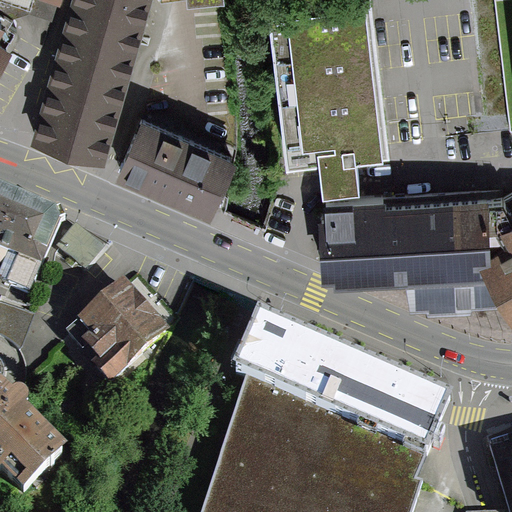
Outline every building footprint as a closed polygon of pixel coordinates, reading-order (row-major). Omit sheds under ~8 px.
[(0,0),(0,72),(12,53),(0,45),(0,40),(6,29),(0,26),(0,0),(7,0),(30,9),(33,0),(46,0),(62,6),(63,0),(0,0)] [(69,0),(29,140),(102,161),(149,0),(69,0)] [(367,0),(283,0),(269,2),(288,154),(309,152),(320,150),(323,176),(356,172),(352,144),(385,140),(367,0)] [(232,153),(147,117),(124,172),(162,188),(209,208),(232,153)] [(0,185),(0,251),(7,254),(0,270),(0,282),(8,285),(29,294),(59,220),(52,206),(0,185)] [(479,263),(502,304),(511,321),(511,193),(503,199),(511,222),(511,223),(500,227),(505,239),(508,243),(489,253),(489,260),(479,263)] [(417,307),(502,304),(479,263),(489,260),(489,253),(488,240),(505,239),(500,227),(511,223),(511,222),(503,199),(488,201),(487,196),(384,200),(384,197),(319,199),(322,278),(336,277),(336,283),(415,281),(417,307)] [(105,244),(77,223),(57,246),(86,268),(105,244)] [(167,330),(125,282),(68,333),(82,349),(88,344),(103,360),(95,367),(109,382),(167,330)] [(0,308),(0,338),(26,349),(39,317),(3,302),(0,308)] [(247,379),(202,511),(413,511),(423,484),(415,480),(449,398),(260,316),(236,373),(247,379)] [(14,394),(0,381),(0,473),(3,470),(24,492),(68,450),(26,407),(29,405),(29,401),(28,396),(24,392),(20,391),(16,392),(14,394)] [(511,440),(494,445),(511,510),(511,440)]
